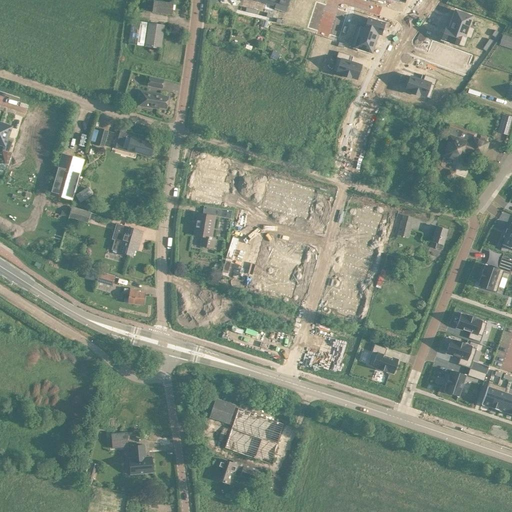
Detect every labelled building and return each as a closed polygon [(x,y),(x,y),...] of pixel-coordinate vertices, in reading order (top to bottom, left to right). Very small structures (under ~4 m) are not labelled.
[(146,0),(146,5),(152,5),(151,11),(171,14),(173,3),(153,0),(146,0)] [(455,10),(451,20),(468,26),(471,16),(455,10)] [(364,28),(377,32),(377,33),(380,34),(384,23),(367,18),(364,28)] [(131,20),(128,44),(144,46),(160,48),(164,24),(147,22),(131,20)] [(448,29),(447,30),(461,35),(460,36),(464,37),(468,26),(451,20),(448,29)] [(360,27),(357,37),(374,42),(377,33),(377,32),(364,28),(360,27)] [(444,28),(440,39),(457,45),(460,36),(461,35),(447,30),(448,29),(444,28)] [(357,37),(354,47),(370,52),(374,42),(357,37)] [(269,56),(276,59),(279,53),(272,50),(269,56)] [(337,51),(331,71),(342,74),(341,75),(349,78),(350,77),(356,79),(360,65),(348,61),(350,55),(337,51)] [(409,76),(404,90),(410,92),(410,93),(418,96),(418,95),(429,99),(436,79),(424,74),(422,80),(409,76)] [(148,86),(162,88),(163,79),(149,77),(148,86)] [(159,95),(160,93),(139,90),(137,90),(135,104),(137,105),(158,108),(158,107),(166,108),(167,96),(159,95)] [(0,143),(3,144),(1,149),(8,151),(12,139),(6,137),(10,126),(0,122),(0,143)] [(441,142),(445,144),(442,154),(462,161),(466,150),(481,156),(486,142),(473,138),(474,133),(447,124),(441,142)] [(95,143),(103,145),(107,130),(99,128),(95,143)] [(115,145),(149,155),(153,143),(144,141),(145,139),(145,136),(119,128),(115,145)] [(18,137),(11,156),(19,159),(21,152),(43,160),(50,141),(48,140),(49,139),(37,135),(37,136),(26,132),(24,139),(18,137)] [(71,199),(83,159),(61,153),(49,193),(71,199)] [(200,159),(198,173),(220,177),(222,163),(219,163),(220,156),(207,154),(206,160),(200,159)] [(253,190),(260,168),(254,166),(247,188),(253,190)] [(453,177),(455,171),(449,169),(446,175),(453,177)] [(272,177),(263,206),(305,219),(314,190),(272,177)] [(196,184),(193,198),(215,202),(217,189),(223,190),(225,183),(212,181),(211,187),(196,184)] [(85,187),(74,194),(79,202),(90,195),(85,187)] [(246,214),(253,192),(247,190),(240,212),(246,214)] [(199,245),(212,247),(214,237),(210,236),(213,215),(230,218),(231,210),(202,205),(201,213),(196,212),(193,234),(200,236),(199,245)] [(71,206),(68,216),(87,222),(90,211),(71,206)] [(357,209),(353,222),(358,224),(356,230),(368,234),(370,228),(374,229),(378,215),(369,212),(370,209),(361,207),(360,210),(357,209)] [(401,213),(396,233),(407,236),(412,216),(401,213)] [(230,218),(227,232),(247,236),(250,221),(230,218)] [(505,237),(502,244),(511,248),(511,222),(508,229),(506,229),(503,236),(505,237)] [(116,251),(132,256),(134,249),(137,249),(142,230),(122,224),(122,225),(115,223),(111,237),(120,240),(116,251)] [(441,249),(442,244),(447,229),(435,225),(431,241),(436,242),(434,247),(441,249)] [(271,255),(269,262),(281,265),(283,259),(297,263),(297,264),(298,264),(302,250),(301,250),(295,248),(295,247),(296,247),(296,246),(285,243),(285,244),(285,245),(281,244),(281,243),(280,243),(276,256),(271,255)] [(347,244),(344,254),(362,259),(365,249),(347,244)] [(344,254),(341,263),(359,269),(362,259),(344,254)] [(480,280),(478,286),(495,292),(502,271),(508,273),(511,261),(511,260),(500,256),(497,268),(485,264),(484,267),(483,270),(482,269),(478,280),(480,280)] [(341,263),(338,274),(356,279),(359,269),(341,263)] [(87,267),(84,277),(96,280),(99,271),(87,267)] [(375,285),(380,287),(385,269),(381,267),(375,285)] [(96,280),(111,285),(114,275),(99,271),(96,280)] [(272,276),(268,290),(289,296),(293,283),(287,281),(289,275),(277,271),(275,277),(272,276)] [(136,291),(136,289),(129,288),(123,287),(122,292),(128,293),(127,302),(142,304),(144,292),(136,291)] [(331,292),(327,305),(348,312),(352,298),(349,297),(351,291),(339,288),(337,294),(331,292)] [(460,313),(455,326),(462,328),(462,329),(469,331),(467,337),(479,341),(486,322),(476,319),(476,317),(466,314),(465,315),(460,313)] [(449,339),(445,352),(452,354),(459,357),(457,363),(469,367),(472,357),(475,348),(470,346),(465,344),(466,343),(455,339),(455,341),(449,339)] [(374,344),(367,363),(377,367),(376,368),(387,372),(387,370),(393,372),(397,359),(391,357),(383,354),(386,348),(374,344)] [(480,363),(477,370),(485,373),(486,373),(486,372),(488,366),(480,363)] [(469,367),(466,374),(483,380),(485,373),(477,370),(469,367)] [(446,386),(444,391),(457,395),(464,374),(451,370),(450,375),(448,375),(445,385),(446,386)] [(497,384),(488,381),(480,403),(487,406),(489,406),(497,384)] [(497,384),(489,406),(489,407),(497,409),(498,409),(504,392),(506,387),(497,384)] [(511,394),(504,392),(498,409),(505,412),(506,412),(511,394)] [(209,416),(228,423),(235,404),(215,398),(209,416)] [(127,446),(126,437),(126,433),(124,433),(110,431),(112,446),(115,445),(115,447),(127,446)] [(145,456),(144,444),(129,445),(130,457),(128,457),(129,473),(152,471),(151,455),(145,456)] [(213,478),(230,484),(235,469),(246,472),(245,476),(256,479),(258,472),(237,464),(220,457),(213,478)] [(92,473),(85,472),(82,482),(89,483),(92,473)]
